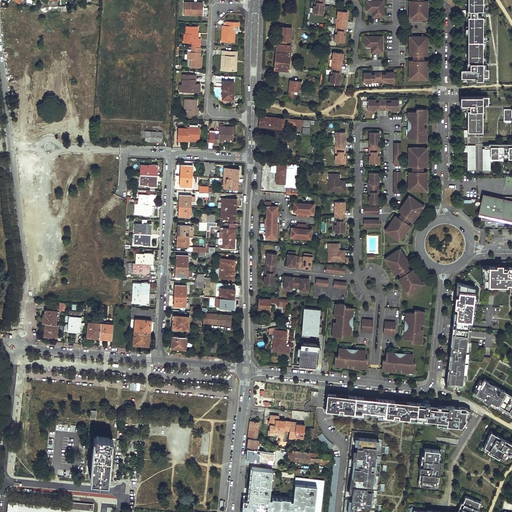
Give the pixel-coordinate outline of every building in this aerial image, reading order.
[(323,0),(315,0),(315,1),(316,2),(316,5),(313,5),(312,12),(322,14),(323,6),(322,6),(322,2),(324,2),(323,0)] [(372,1),(366,1),(366,10),(373,10),(373,9),(375,9),(375,16),(379,17),(379,15),(383,15),(383,1),(372,0),(372,1)] [(413,1),(411,0),(411,6),(409,6),(409,12),(410,12),(410,19),(426,19),(426,12),(427,12),(427,6),(425,6),(425,1),(423,1),(413,1)] [(467,0),(468,10),(466,10),(466,14),(466,18),(468,18),(468,60),(467,60),(467,64),(467,68),(466,68),(466,76),(468,76),(475,76),(475,78),(483,79),(483,76),(488,76),(488,68),(485,68),(478,68),(478,62),(483,62),(483,56),(483,47),(483,35),(483,22),(483,16),(477,16),(477,10),(483,10),(482,0),(467,0)] [(184,14),(200,15),(201,7),(203,7),(203,2),(185,2),(184,14)] [(347,11),(337,10),(336,18),(339,18),(338,21),(337,21),(336,25),(345,26),(346,22),(344,22),(344,19),(346,19),(347,11)] [(485,22),(485,10),(483,10),(477,10),(477,16),(483,16),(483,22),(485,22)] [(221,41),(231,42),(232,30),(232,25),(236,25),(238,25),(238,21),(225,21),(225,25),(222,25),(221,41)] [(197,38),(198,26),(186,25),(185,33),(184,33),(184,38),(186,38),(186,42),(192,43),(200,43),(200,38),(197,38)] [(345,26),(336,25),(336,29),(337,30),(337,33),(335,33),(334,40),(343,42),(344,34),(343,34),(343,30),(345,31),(345,26)] [(279,42),(287,43),(288,40),(290,41),(291,27),(281,26),(279,42)] [(365,37),(365,46),(372,46),(372,45),(374,45),(374,52),(378,52),(378,51),(382,51),(382,36),(371,36),(371,37),(365,37)] [(425,36),(410,36),(410,43),(408,43),(408,49),(410,49),(410,55),(412,55),(422,55),(425,55),(425,50),(427,50),(427,43),(425,43),(425,36)] [(274,69),(289,71),(292,45),(277,43),(274,69)] [(200,59),(201,47),(200,47),(191,47),(191,52),(191,54),(187,54),(187,59),(191,59),(190,67),(201,68),(201,59),(200,59)] [(236,55),(236,51),(221,50),(221,70),(235,70),(235,65),(233,65),(233,55),(236,55)] [(342,53),(332,51),(331,59),(334,59),(333,63),(332,63),(332,67),(340,68),(341,64),(339,63),(339,60),(341,60),(342,53)] [(412,60),(410,60),(410,66),(408,66),(408,72),(409,72),(409,79),(425,79),(425,72),(426,72),(426,66),(425,66),(425,61),(422,60),(412,60)] [(340,68),(332,67),(331,71),(332,71),(332,74),(329,74),(329,82),(338,83),(339,75),(338,75),(338,72),(340,72),(340,68)] [(378,81),(378,72),(373,72),(373,74),(370,74),(370,72),(362,73),(363,82),(370,82),(370,80),(374,80),(374,81),(378,81)] [(393,82),(393,72),(385,72),(385,74),(382,74),(382,72),(378,72),(378,81),(382,81),(382,80),(386,79),(386,82),(393,82)] [(195,80),(195,75),(182,75),(182,85),(179,85),(179,91),(199,92),(200,84),(194,84),(194,79),(195,80)] [(288,97),(293,98),(294,91),(299,92),(301,81),(290,80),(288,97)] [(234,81),(223,81),(222,99),(227,99),(227,98),(231,98),(231,94),(233,94),(234,81)] [(474,96),(461,96),(461,109),(466,108),(466,104),(474,104),(474,96)] [(488,96),(474,96),(474,104),(466,104),(466,108),(466,112),(467,112),(467,118),(467,130),(467,131),(476,131),(483,131),(483,115),(483,110),(477,110),(477,104),(485,104),(488,104),(488,96)] [(196,107),(196,100),(187,99),(186,109),(186,116),(197,117),(197,112),(196,112),(196,107)] [(375,99),(368,99),(368,109),(375,109),(375,108),(379,108),(379,109),(387,109),(387,108),(391,108),(391,109),(398,109),(398,100),(391,100),(391,102),(387,102),(387,101),(383,101),(379,101),(379,102),(375,102),(375,99)] [(425,114),(425,109),(417,109),(417,112),(408,111),(408,118),(409,118),(409,131),(408,131),(408,138),(417,138),(417,141),(425,141),(425,136),(426,136),(426,128),(423,128),(417,128),(417,122),(423,122),(426,122),(426,114),(425,114)] [(288,124),(310,126),(311,120),(260,115),(259,125),(283,128),(284,121),(288,122),(288,124)] [(233,128),(224,127),(224,125),(219,125),(219,134),(214,134),(214,142),(214,145),(218,145),(218,142),(223,143),(223,142),(223,139),(225,139),(225,137),(232,138),(233,128)] [(199,134),(199,128),(188,127),(188,129),(179,128),(178,140),(188,141),(188,139),(196,139),(197,134),(199,134)] [(145,140),(162,141),(163,131),(146,130),(145,140)] [(345,139),(345,132),(336,132),(336,139),(338,139),(338,143),(337,143),(337,147),(336,151),(338,151),(338,155),(335,155),(335,162),(345,162),(345,155),(343,155),(343,151),(345,151),(345,143),(344,143),(344,139),(345,139)] [(379,140),(379,132),(369,132),(369,140),(371,140),(371,143),(369,143),(369,151),(371,151),(371,155),(369,155),(369,162),(379,163),(379,155),(377,155),(377,151),(378,151),(378,147),(378,143),(377,143),(377,140),(379,140)] [(467,152),(467,170),(475,170),(475,145),(464,145),(464,148),(464,152),(467,152)] [(511,146),(492,146),(492,148),(490,148),(490,149),(485,149),(483,149),(483,171),(491,171),(491,158),(511,157),(511,146)] [(425,154),(425,147),(410,147),(410,154),(409,154),(409,160),(410,160),(410,166),(412,166),(423,166),(425,166),(425,160),(427,160),(427,154),(425,154)] [(276,183),(284,183),(286,163),(278,162),(276,183)] [(137,174),(155,175),(155,170),(158,170),(158,164),(151,164),(151,165),(138,164),(137,174)] [(180,175),(192,176),(193,166),(181,165),(180,175)] [(224,178),(239,178),(239,169),(225,168),(224,178)] [(410,183),(410,190),(425,190),(425,183),(427,183),(427,177),(425,177),(425,171),(423,171),(412,171),(410,171),(410,177),(408,177),(408,183),(410,183)] [(379,180),(379,172),(369,172),(369,180),(371,180),(371,183),(369,183),(369,192),(371,192),(371,195),(369,195),(369,203),(379,203),(379,195),(376,195),(376,192),(378,192),(378,188),(378,183),(376,183),(376,180),(379,180)] [(155,186),(157,186),(157,181),(155,181),(155,175),(137,174),(137,184),(150,185),(150,186),(155,186)] [(339,180),(339,174),(330,174),(330,180),(329,180),(329,191),(343,191),(343,187),(345,187),(345,183),(338,183),(338,180),(339,180)] [(180,186),(191,186),(192,176),(180,175),(180,186)] [(223,187),(238,188),(239,178),(224,178),(223,187)] [(149,204),(152,204),(153,199),(155,199),(156,193),(157,193),(157,190),(155,190),(150,190),(150,193),(149,193),(149,194),(138,193),(138,199),(134,199),(134,203),(135,203),(149,204)] [(482,193),(481,199),(492,199),(492,216),(502,218),(502,197),(482,193)] [(179,205),(191,206),(191,202),(191,196),(179,195),(179,205)] [(419,210),(423,204),(410,196),(406,202),(405,201),(401,206),(403,207),(400,211),(401,212),(410,218),(412,219),(415,215),(416,216),(420,211),(419,210)] [(511,196),(502,196),(502,197),(502,218),(502,222),(511,222),(511,196)] [(222,208),(237,208),(237,199),(222,198),(222,208)] [(481,214),(481,219),(492,219),(492,216),(492,199),(481,199),(481,214)] [(271,201),(265,201),(265,204),(267,204),(267,213),(268,213),(268,216),(266,216),(266,221),(267,221),(267,223),(266,223),(266,227),(267,227),(267,231),(266,231),(266,238),(276,239),(276,233),(279,233),(279,227),(276,227),(277,223),(277,217),(279,217),(280,211),(277,211),(277,205),(271,205),(271,201)] [(345,209),(345,201),(335,201),(335,209),(337,209),(337,212),(336,212),(336,216),(336,221),(337,221),(337,224),(335,224),(335,232),(345,232),(345,224),(343,224),(343,221),(345,221),(345,212),(343,212),(343,209),(345,209)] [(294,202),(293,211),(296,212),(298,212),(298,214),(303,215),(304,202),(297,202),(294,202)] [(311,203),(304,202),(303,215),(308,215),(308,213),(310,213),(314,214),(314,204),(311,203)] [(145,215),(151,216),(152,210),(149,210),(149,204),(135,203),(134,214),(145,214),(145,215)] [(178,216),(190,216),(191,206),(179,205),(178,216)] [(221,218),(236,219),(237,208),(222,208),(221,218)] [(407,223),(410,218),(401,212),(398,217),(407,223)] [(207,222),(215,222),(215,214),(207,213),(207,222)] [(403,234),(404,235),(407,230),(406,228),(409,224),(407,223),(398,217),(397,216),(394,220),(392,219),(389,224),(390,225),(386,231),(399,240),(403,234)] [(151,223),(146,223),(146,219),(143,219),(142,223),(135,223),(134,233),(149,234),(149,228),(151,228),(151,223)] [(199,229),(206,230),(206,227),(207,222),(200,221),(199,221),(199,229)] [(210,226),(216,226),(217,222),(215,222),(207,222),(206,227),(206,230),(206,237),(208,237),(209,234),(209,228),(210,228),(210,226)] [(177,235),(189,236),(190,226),(190,225),(178,224),(177,235)] [(302,225),(297,225),(297,228),(294,227),(291,227),(290,237),(294,237),(294,238),(300,238),(302,225)] [(307,226),(302,225),(300,238),(307,239),(307,238),(311,239),(312,229),(309,228),(306,228),(307,226)] [(220,238),(235,239),(236,229),(219,228),(218,232),(221,232),(220,238)] [(145,245),(150,245),(151,240),(148,239),(149,234),(134,233),(133,243),(144,244),(145,245)] [(177,246),(189,246),(189,236),(177,235),(177,246)] [(217,247),(235,248),(235,239),(220,238),(220,243),(218,243),(217,247)] [(328,260),(343,260),(343,257),(344,257),(344,252),(337,252),(337,250),(338,250),(338,243),(329,243),(329,249),(328,249),(328,260)] [(403,255),(399,249),(386,257),(390,263),(389,264),(392,269),(393,268),(396,273),(398,271),(407,266),(408,265),(406,260),(407,259),(404,254),(403,255)] [(148,263),(151,263),(151,258),(153,258),(153,253),(147,252),(147,253),(136,253),(135,263),(148,263)] [(265,275),(264,283),(273,284),(274,276),(273,276),(273,273),(275,273),(276,265),(274,264),(274,261),(276,261),(277,254),(267,252),(266,260),(269,260),(268,264),(267,264),(267,268),(266,272),(267,272),(267,276),(265,275)] [(176,265),(188,266),(188,255),(176,254),(176,265)] [(304,267),(310,268),(312,256),(304,255),(303,257),(296,256),(296,255),(288,254),(286,265),(292,266),(293,264),(305,265),(304,267)] [(220,267),(235,268),(236,258),(221,258),(220,267)] [(143,278),(150,278),(151,274),(150,274),(150,269),(148,269),(148,263),(135,263),(133,263),(133,273),(143,273),(143,278)] [(481,272),(483,282),(488,283),(488,286),(504,286),(504,284),(511,284),(511,286),(511,266),(502,267),(502,264),(496,264),(496,266),(488,266),(488,268),(484,268),(483,272),(481,272)] [(175,276),(187,276),(188,266),(176,265),(175,276)] [(327,265),(326,272),(344,274),(345,267),(327,265)] [(410,271),(407,266),(398,271),(401,276),(410,271)] [(220,277),(234,278),(235,268),(220,267),(220,277)] [(419,278),(416,273),(414,274),(412,269),(410,271),(401,276),(399,277),(402,282),(401,283),(404,288),(405,287),(409,293),(422,285),(418,279),(419,278)] [(291,276),(285,276),(284,288),(292,288),(292,287),(300,288),(300,289),(308,290),(309,279),(303,278),(303,280),(291,279),(291,276)] [(132,292),(147,293),(147,287),(149,287),(150,282),(144,281),(144,283),(133,282),(132,292)] [(456,296),(453,318),(471,320),(472,315),(472,311),(473,306),(473,302),(474,296),(474,292),(471,292),(472,286),(457,282),(456,291),(457,291),(456,296)] [(174,295),(186,296),(187,285),(175,284),(174,295)] [(220,298),(235,298),(235,289),(221,288),(220,298)] [(143,304),(149,304),(149,299),(146,299),(147,293),(132,292),(132,302),(143,303),(143,304)] [(174,306),(186,306),(186,296),(174,295),(174,306)] [(288,299),(270,297),(270,298),(259,297),(258,308),(270,309),(270,302),(276,303),(276,304),(277,304),(278,305),(279,304),(280,304),(279,309),(287,310),(288,299)] [(219,308),(234,308),(235,298),(220,298),(219,308)] [(59,309),(65,310),(66,302),(59,302),(58,301),(57,306),(59,306),(59,309)] [(353,314),(353,307),(344,307),(345,304),(336,303),(336,308),(335,308),(334,316),(337,317),(343,317),(343,323),(337,322),(333,322),(333,330),(334,330),(334,335),(342,336),(342,333),(351,334),(352,327),(350,327),(352,314),(353,314)] [(307,333),(318,334),(318,331),(319,325),(319,323),(319,318),(320,309),(304,308),(302,322),(306,322),(306,326),(302,325),(302,329),(307,329),(307,333)] [(42,322),(55,323),(56,315),(58,315),(58,311),(56,311),(56,310),(45,309),(44,315),(43,315),(42,322)] [(423,316),(423,310),(415,310),(415,313),(406,312),(405,319),(406,319),(405,332),(404,332),(403,338),(412,339),(412,342),(420,343),(421,337),(422,337),(423,330),(420,329),(414,329),(414,323),(420,324),(423,324),(424,316),(423,316)] [(203,323),(214,324),(215,314),(204,313),(203,323)] [(214,324),(231,325),(232,315),(215,314),(214,324)] [(67,329),(79,331),(81,316),(69,315),(67,329)] [(174,327),(188,328),(189,315),(174,315),(174,327)] [(453,318),(452,326),(470,328),(471,320),(453,318)] [(134,331),(149,333),(150,320),(136,319),(134,331)] [(362,331),(372,332),(373,319),(363,319),(362,331)] [(395,322),(385,321),(384,333),(394,334),(395,322)] [(86,336),(99,338),(101,323),(88,322),(86,336)] [(99,338),(112,339),(113,324),(101,323),(99,338)] [(44,335),(56,336),(57,325),(45,324),(44,335)] [(452,326),(451,334),(467,335),(466,339),(469,339),(470,328),(452,326)] [(306,343),(309,343),(310,335),(307,335),(307,333),(307,329),(302,329),(301,333),(305,333),(305,335),(301,334),(301,340),(303,341),(304,337),(307,338),(306,343)] [(272,349),(284,350),(286,332),(274,330),(274,334),(273,338),(273,341),(272,349)] [(133,343),(148,345),(149,333),(134,331),(133,343)] [(447,377),(449,378),(448,386),(464,388),(465,380),(462,379),(463,375),(465,375),(465,373),(466,368),(463,368),(465,357),(467,357),(467,355),(469,342),(469,339),(466,339),(467,335),(451,334),(447,377)] [(171,347),(185,349),(186,336),(172,335),(171,347)] [(300,354),(299,363),(300,363),(308,364),(315,364),(316,351),(317,345),(317,344),(309,343),(306,343),(303,342),(303,341),(301,340),(300,348),(300,354)] [(219,345),(221,345),(221,342),(212,341),(211,352),(216,352),(217,349),(219,349),(219,345)] [(346,348),(339,347),(338,356),(335,356),(334,364),(340,365),(340,366),(348,367),(348,363),(348,357),(354,358),(354,364),(353,367),(361,368),(361,366),(367,367),(367,358),(365,358),(365,349),(359,349),(358,350),(345,349),(346,348)] [(393,352),(386,351),(386,360),(383,360),(382,368),(388,368),(387,370),(395,370),(396,367),(396,361),(402,362),(401,368),(401,371),(409,372),(409,370),(414,371),(415,362),(412,362),(413,353),(406,353),(406,354),(393,353),(393,352)] [(480,380),(472,393),(511,416),(511,398),(507,395),(508,393),(505,391),(494,385),(492,384),(491,386),(487,384),(489,382),(484,379),(483,381),(480,380)] [(336,393),(328,392),(326,408),(340,410),(356,412),(368,413),(386,415),(399,416),(416,418),(418,402),(400,400),(400,402),(394,402),(394,399),(369,396),(369,399),(363,398),(363,396),(342,393),(341,396),(335,395),(336,393)] [(418,402),(416,418),(429,420),(435,420),(437,407),(430,406),(430,403),(418,402)] [(448,405),(430,403),(430,406),(437,407),(435,420),(437,420),(436,424),(446,425),(448,405)] [(455,406),(448,405),(446,425),(461,426),(462,424),(466,417),(471,410),(465,407),(458,406),(458,410),(454,409),(455,406)] [(269,430),(268,433),(274,434),(274,430),(279,431),(279,436),(284,436),(284,431),(284,429),(290,429),(290,423),(291,421),(278,420),(279,416),(271,415),(270,420),(271,420),(271,424),(270,424),(269,430)] [(249,437),(257,437),(258,421),(250,420),(248,436),(249,437)] [(295,424),(290,423),(290,429),(289,431),(288,440),(294,441),(295,436),(299,436),(298,438),(303,438),(304,425),(295,424)] [(89,433),(108,435),(109,426),(90,424),(89,433)] [(384,434),(352,430),(343,511),(375,511),(381,511),(382,505),(376,505),(378,491),(384,491),(384,485),(378,484),(380,472),(386,472),(387,466),(380,465),(382,453),(388,454),(389,447),(382,446),(384,434)] [(511,449),(511,443),(497,434),(495,437),(490,433),(484,446),(489,449),(487,451),(491,453),(492,452),(495,453),(494,455),(499,458),(500,455),(504,458),(508,451),(510,453),(511,449)] [(90,479),(108,481),(112,438),(94,437),(90,479)] [(257,437),(249,437),(246,458),(273,461),(274,451),(259,450),(259,448),(260,438),(257,437)] [(438,453),(439,450),(424,448),(424,454),(422,465),(420,465),(419,471),(420,472),(419,479),(421,479),(420,485),(435,487),(435,486),(436,481),(438,481),(439,473),(437,473),(437,470),(439,470),(440,460),(438,460),(438,453)] [(284,459),(322,462),(323,452),(311,451),(310,452),(285,449),(284,459)] [(247,495),(243,495),(240,511),(320,511),(324,480),(296,477),(293,497),(269,495),(272,469),(252,466),(248,495),(247,495)] [(479,501),(465,496),(462,503),(461,502),(459,506),(461,507),(460,511),(477,511),(479,509),(476,508),(479,501)] [(92,511),(93,503),(78,502),(71,501),(70,507),(18,502),(18,501),(8,501),(7,511),(92,511)]
